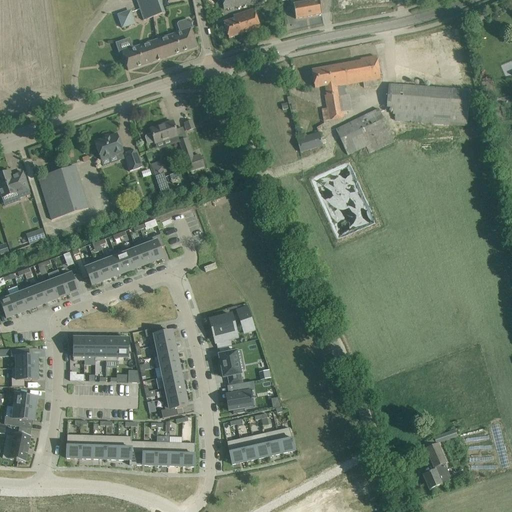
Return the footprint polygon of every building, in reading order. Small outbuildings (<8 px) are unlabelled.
[(136,0),(144,21),(163,14),(158,0),(136,0)] [(221,0),(223,9),(233,7),(257,3),(256,0),(221,0)] [(309,0),(310,1),(292,4),(293,9),(295,19),(321,14),(320,5),(318,0),(309,0)] [(233,19),(223,23),(228,38),(244,33),(259,28),(254,12),(253,9),(237,14),(232,16),(233,19)] [(131,10),(117,15),(121,29),(135,24),(131,10)] [(481,13),(472,17),(474,23),(483,19),(481,13)] [(190,29),(156,40),(164,59),(197,47),(190,29)] [(156,40),(121,52),(127,71),(164,59),(156,40)] [(360,62),(311,71),(314,88),(324,86),(326,96),(324,96),(326,109),(321,109),(323,121),(344,118),(343,113),(352,111),(349,95),(345,95),(343,83),(362,80),(364,88),(377,86),(376,77),(379,77),(376,57),(360,60),(360,62)] [(388,85),(386,109),(393,109),(392,115),(394,115),(393,121),(466,127),(467,118),(469,91),(388,85)] [(378,110),(336,130),(348,155),(366,147),(369,154),(375,151),(393,142),(378,110)] [(192,120),(183,123),(186,132),(195,129),(192,120)] [(146,136),(145,138),(147,144),(149,145),(154,143),(155,144),(177,136),(172,122),(150,129),(151,134),(146,136)] [(318,133),(296,139),(300,152),(309,150),(322,146),(318,133)] [(117,134),(94,142),(101,161),(116,155),(118,161),(125,159),(129,172),(142,168),(136,151),(124,155),(123,153),(117,134)] [(186,139),(179,141),(189,172),(203,167),(199,155),(193,157),(186,139)] [(158,162),(150,165),(155,177),(161,194),(170,191),(163,173),(165,170),(159,165),(158,162)] [(48,175),(38,178),(41,187),(48,209),(51,221),(88,209),(77,176),(74,166),(48,175)] [(2,171),(0,172),(0,194),(1,199),(4,207),(20,201),(19,198),(30,195),(29,191),(22,173),(11,176),(9,171),(3,173),(2,171)] [(158,220),(148,223),(150,228),(159,225),(158,220)] [(41,230),(33,232),(37,242),(45,239),(41,230)] [(160,235),(144,241),(152,263),(163,258),(159,249),(165,246),(160,235)] [(144,241),(134,245),(135,248),(135,247),(142,266),(152,263),(144,241)] [(5,245),(0,246),(0,255),(8,252),(5,245)] [(125,251),(132,270),(142,266),(135,247),(135,248),(125,251)] [(125,249),(114,253),(122,274),(132,270),(125,251),(125,249)] [(114,253),(104,257),(112,278),(122,274),(114,253)] [(104,257),(93,261),(95,265),(102,282),(112,278),(104,257)] [(215,264),(203,268),(205,273),(216,268),(215,264)] [(95,265),(85,269),(91,286),(102,282),(95,265)] [(70,272),(59,277),(60,279),(67,295),(77,291),(70,272)] [(60,279),(50,282),(57,299),(67,295),(60,279)] [(50,282),(40,286),(47,303),(57,299),(50,282)] [(29,286),(18,290),(19,292),(27,311),(37,307),(30,290),(31,290),(29,286)] [(31,290),(30,290),(37,307),(47,303),(40,286),(31,290)] [(19,292),(9,296),(17,315),(27,311),(19,292)] [(9,296),(0,299),(0,303),(6,319),(17,315),(9,296)] [(247,307),(237,311),(245,334),(255,330),(247,307)] [(231,315),(210,321),(216,344),(230,340),(228,331),(234,329),(231,315)] [(161,328),(144,331),(146,338),(149,337),(151,347),(173,343),(171,332),(163,333),(161,328)] [(73,339),(73,361),(85,362),(85,358),(84,358),(84,339),(73,339)] [(84,339),(84,358),(85,358),(94,358),(95,358),(95,339),(84,339)] [(94,358),(94,362),(106,362),(106,339),(95,339),(95,358),(94,358)] [(106,339),(106,362),(117,362),(117,358),(117,339),(106,339)] [(117,339),(117,358),(128,358),(128,339),(117,339)] [(173,343),(151,347),(154,358),(158,357),(176,353),(173,343)] [(29,349),(11,350),(11,358),(16,358),(16,369),(37,369),(37,357),(29,357),(29,349)] [(219,357),(217,357),(218,364),(220,364),(223,378),(227,377),(229,386),(242,383),(240,371),(238,360),(236,352),(218,355),(219,357)] [(158,357),(154,358),(156,368),(160,367),(178,364),(176,353),(158,357)] [(178,364),(160,367),(163,378),(180,374),(178,364)] [(16,369),(11,369),(11,387),(24,387),(24,381),(38,381),(37,369),(16,369)] [(128,376),(128,383),(140,384),(137,372),(128,372),(128,376)] [(180,374),(163,378),(165,388),(165,389),(182,385),(180,374)] [(228,395),(226,395),(227,400),(228,411),(232,411),(233,415),(244,413),(243,409),(252,407),(251,401),(252,401),(252,398),(251,398),(248,383),(254,382),(226,386),(227,387),(233,386),(235,394),(228,395)] [(165,388),(160,389),(162,400),(185,395),(182,385),(165,389),(165,388)] [(165,411),(161,412),(162,419),(177,416),(176,409),(187,407),(185,395),(162,400),(165,411)] [(277,395),(271,397),(275,409),(281,407),(277,395)] [(15,396),(14,408),(35,410),(36,398),(15,396)] [(4,418),(4,425),(19,428),(19,420),(34,422),(35,410),(14,408),(12,419),(4,418)] [(289,429),(276,432),(282,454),(294,451),(289,429)] [(439,435),(434,437),(434,438),(436,443),(441,441),(457,436),(455,431),(455,430),(439,435)] [(276,432),(264,434),(269,457),(282,454),(276,432)] [(4,449),(3,459),(16,461),(16,462),(18,462),(25,463),(27,455),(27,453),(28,450),(28,449),(30,437),(18,434),(14,434),(13,438),(10,450),(4,449)] [(264,434),(252,437),(257,460),(269,457),(264,434)] [(67,436),(66,459),(79,460),(80,436),(67,436)] [(80,436),(79,460),(92,460),(93,437),(80,436)] [(93,437),(92,460),(105,460),(105,437),(93,437)] [(105,437),(105,460),(117,461),(118,437),(105,437)] [(118,437),(117,461),(129,461),(130,461),(130,442),(131,443),(131,438),(118,437)] [(252,437),(240,440),(245,463),(257,460),(252,437)] [(240,440),(227,443),(232,466),(245,463),(240,440)] [(129,461),(129,466),(143,466),(144,443),(131,443),(130,442),(130,461),(129,461)] [(144,443),(143,466),(155,467),(156,443),(144,443)] [(156,443),(155,467),(168,467),(169,444),(156,443)] [(169,444),(168,467),(181,467),(181,444),(169,444)] [(181,444),(181,467),(194,468),(195,444),(181,444)] [(426,449),(425,449),(434,469),(444,464),(446,463),(438,444),(436,444),(435,445),(426,449)] [(431,471),(422,475),(429,491),(438,487),(441,485),(448,482),(451,480),(449,476),(444,464),(434,469),(434,470),(431,471)]
